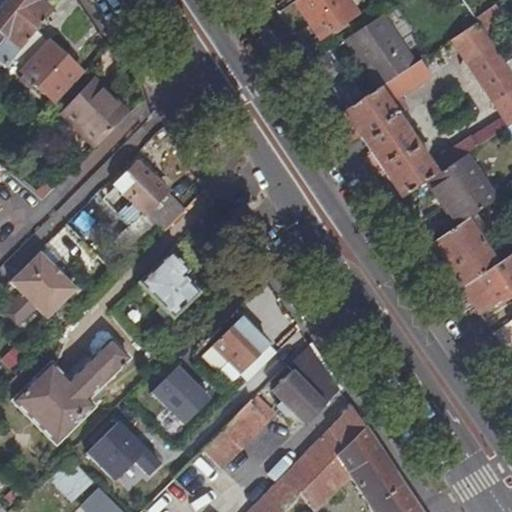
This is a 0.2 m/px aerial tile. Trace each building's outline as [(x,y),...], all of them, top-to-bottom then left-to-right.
[(0,78),(17,57),(27,45),(30,41),(35,35),(46,20),(50,15),(37,4),(38,2),(34,0),(10,0),(0,13),(0,34),(5,39),(0,46),(0,78)] [(355,14),(345,0),(300,0),(294,4),(319,40),(355,14)] [(474,25),(481,34),(498,21),(491,10),(472,21),(474,25)] [(411,66),(380,18),(342,43),(376,91),(411,66)] [(511,80),(504,67),(481,34),(474,25),(448,41),(508,129),(511,125),(511,80)] [(55,52),(35,35),(30,41),(27,45),(17,57),(29,67),(21,76),(52,106),(80,75),(55,52)] [(359,139),(401,202),(425,186),(461,161),(452,151),(428,167),(411,142),(417,135),(413,130),(407,135),(395,119),(404,113),(399,108),(392,113),(388,107),(427,79),(416,64),(411,66),(376,91),(342,115),(359,139)] [(60,116),(95,150),(129,116),(94,80),(74,100),(60,116)] [(347,147),(359,139),(342,115),(330,123),(347,147)] [(494,203),(465,159),(461,161),(425,186),(455,230),(466,223),(494,203)] [(158,232),(161,234),(184,211),(138,165),(134,169),(114,188),(116,190),(104,203),(131,230),(117,243),(132,257),(158,232)] [(76,241),(93,228),(85,217),(58,238),(83,270),(92,263),(76,241)] [(431,246),(462,292),(498,267),(466,223),(455,230),(431,246)] [(169,255),(138,285),(172,321),(197,294),(182,279),(188,274),(169,255)] [(39,257),(10,285),(46,321),(74,292),(39,257)] [(511,258),(498,267),(462,292),(479,318),(494,307),(497,311),(509,302),(506,298),(511,294),(511,258)] [(241,321),(213,349),(230,366),(241,377),(268,348),(241,321)] [(50,367),(13,404),(29,420),(55,446),(91,408),(85,401),(125,360),(108,342),(67,383),(50,367)] [(339,393),(309,347),(288,369),(292,373),(272,393),(306,426),(339,393)] [(219,376),(230,366),(213,349),(203,359),(219,376)] [(173,364),(144,390),(178,427),(207,401),(173,364)] [(154,460),(175,480),(204,450),(236,420),(215,399),(154,460)] [(257,400),(250,406),(263,419),(269,412),(257,400)] [(236,420),(204,450),(223,470),(268,424),(263,419),(250,406),(236,420)] [(282,511),(297,498),(326,470),(335,460),(364,431),(351,410),(286,475),(250,511),(282,511)] [(269,412),(263,419),(268,424),(275,418),(269,412)] [(168,436),(176,424),(161,414),(153,426),(168,436)] [(107,484),(129,465),(142,479),(156,466),(113,419),(77,451),(107,484)] [(418,511),(364,431),(335,460),(345,475),(349,480),(368,508),(370,511),(418,511)] [(345,475),(335,460),(326,470),(329,474),(340,489),(349,480),(345,475)] [(66,504),(89,482),(68,461),(46,482),(66,504)] [(329,474),(326,470),(297,498),(310,511),(315,511),(340,489),(329,474)] [(126,511),(102,488),(82,507),(87,511),(126,511)] [(11,511),(25,497),(17,489),(4,502),(11,511)]
